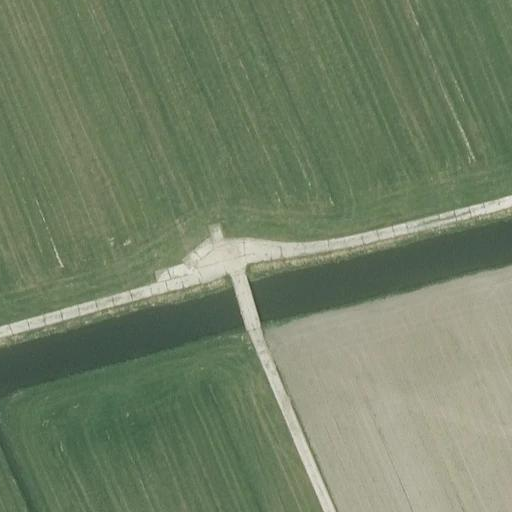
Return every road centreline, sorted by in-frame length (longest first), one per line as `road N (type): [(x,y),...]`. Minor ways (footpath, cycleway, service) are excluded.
road 1 (track): [(0,333),(154,288),(227,251),(330,247),(511,201)]
road 2 (track): [(331,511),(217,234)]
